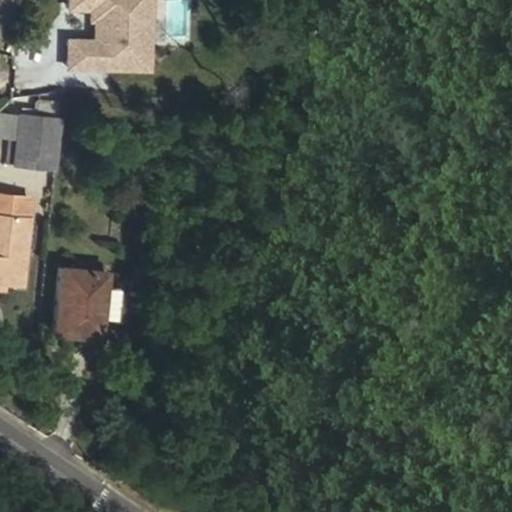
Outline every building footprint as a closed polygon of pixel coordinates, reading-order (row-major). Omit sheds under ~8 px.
[(10,164),(15,114),(0,112),(0,135),(8,136),(5,164),(10,164)] [(51,168),(56,118),(15,114),(10,164),(51,168)] [(0,281),(19,283),(28,197),(0,194),(0,281)] [(100,289),(102,271),(57,266),(51,332),(96,336),(98,314),(100,289)] [(110,315),(112,290),(100,289),(98,314),(110,315)]
